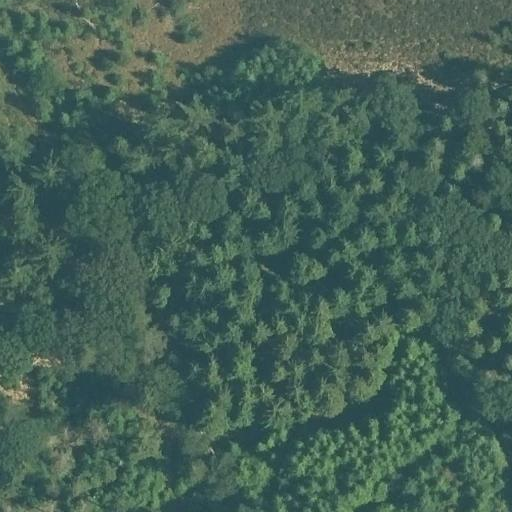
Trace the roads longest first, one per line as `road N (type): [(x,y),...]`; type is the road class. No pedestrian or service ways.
road 1 (track): [(218,511),(174,376),(110,235),(0,85)]
road 2 (track): [(511,81),(110,235)]
road 3 (track): [(110,235),(0,306)]
